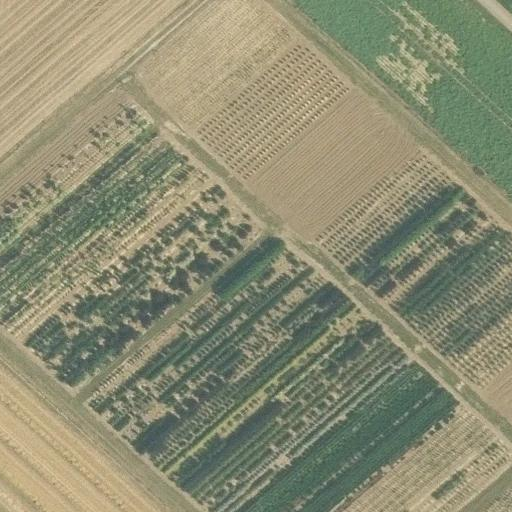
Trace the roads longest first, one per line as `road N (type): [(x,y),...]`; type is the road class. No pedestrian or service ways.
road 1 (track): [(511,427),(136,81)]
road 2 (track): [(136,81),(0,201)]
